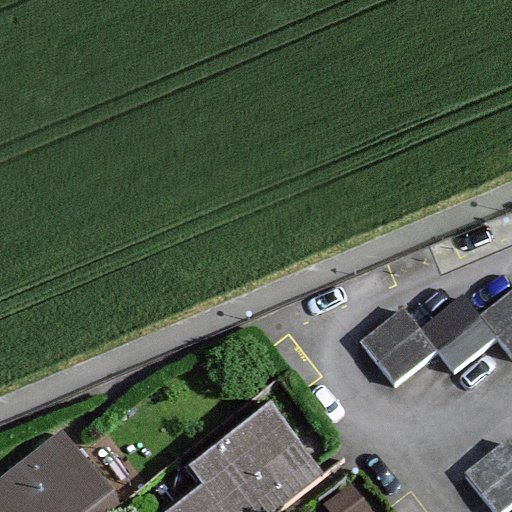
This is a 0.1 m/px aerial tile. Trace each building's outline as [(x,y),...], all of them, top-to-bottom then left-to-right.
[(407,313),(367,346),(403,389),(438,360),(457,382),(499,347),(511,363),(511,292),(482,317),(466,299),(424,334),(407,313)] [(176,511),(257,511),(312,470),(262,405),(182,466),(202,492),(176,511)] [(511,511),(511,444),(511,445),(471,476),(498,511),(511,511)] [(0,511),(119,511),(68,447),(0,499),(0,511)] [(366,511),(353,494),(331,511),(366,511)]
